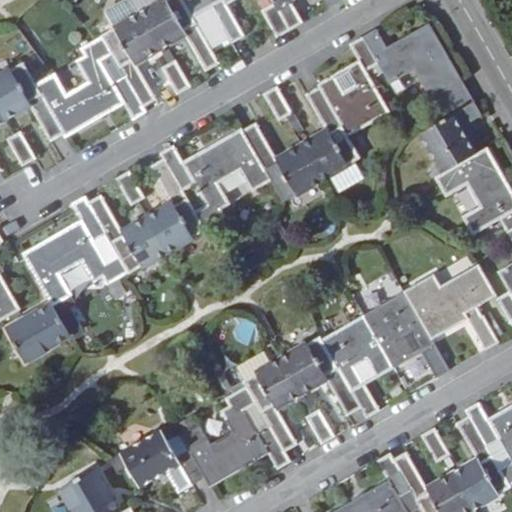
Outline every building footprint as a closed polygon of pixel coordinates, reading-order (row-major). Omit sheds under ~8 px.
[(162,0),(140,13),(162,50),(188,36),(208,71),(222,63),(214,49),(184,0),(162,0)] [(184,0),(214,49),(229,40),(233,46),(250,36),(232,4),(238,0),(184,0)] [(327,0),(331,6),(342,0),(341,0),(257,0),(278,37),(306,21),(294,1),(295,0),(327,0)] [(162,50),(140,13),(101,36),(146,107),(160,98),(140,63),(162,50)] [(447,117),(476,102),(463,78),(431,23),(389,46),(379,29),(365,37),(381,64),(391,84),(416,70),(432,97),(435,95),(447,117)] [(38,83),(66,135),(69,139),(127,105),(136,121),(150,113),(146,107),(101,36),(81,48),(86,56),(78,61),(89,81),(69,94),(56,72),(38,83)] [(381,64),(365,37),(352,44),(361,60),(348,67),(358,84),(347,91),(337,74),(319,84),(320,86),(350,137),(392,112),(369,71),(381,64)] [(178,59),(170,63),(164,67),(180,95),(194,87),(178,59)] [(0,76),(0,105),(9,120),(31,107),(53,142),(66,135),(38,83),(25,62),(0,76)] [(280,121),(287,117),(295,113),(279,85),(264,94),(280,121)] [(303,145),(323,180),(362,157),(350,137),(320,86),(307,94),(328,130),(303,145)] [(444,172),(476,153),(462,128),(484,115),(476,102),(447,117),(421,133),(444,172)] [(0,124),(9,120),(0,105),(0,171),(4,169),(0,162),(0,124)] [(323,180),(303,145),(289,153),(279,158),(258,123),(244,130),(273,181),(285,202),(323,180)] [(273,181),(244,130),(243,128),(185,161),(176,145),(162,153),(164,158),(208,228),(228,216),(224,209),(234,203),(222,184),(242,172),(254,192),(273,181)] [(22,132),(16,135),(9,139),(25,167),(38,159),(22,132)] [(476,153),(444,172),(436,177),(447,197),(468,186),(480,207),(463,216),(474,235),(501,220),(511,213),(511,185),(490,147),(490,146),(476,153)] [(147,217),(167,254),(209,230),(208,228),(164,158),(151,165),(172,202),(147,217)] [(133,205),(139,203),(147,198),(132,171),(118,179),(133,205)] [(167,254),(147,217),(124,230),(103,193),(90,200),(130,273),(131,275),(167,254)] [(55,235),(74,267),(83,262),(95,283),(104,278),(108,285),(130,273),(90,200),(87,195),(73,204),(75,208),(82,220),(55,235)] [(511,213),(501,220),(511,238),(511,264),(500,271),(510,291),(498,298),(511,322),(511,213)] [(0,321),(22,308),(0,268),(0,244),(5,242),(0,232),(0,321)] [(74,267),(55,235),(46,241),(24,253),(52,302),(53,302),(55,305),(74,295),(62,274),(74,267)] [(405,292),(434,340),(470,319),(488,349),(501,341),(481,307),(499,296),(481,263),(443,285),(436,273),(405,292)] [(365,315),(395,369),(413,359),(403,342),(413,336),(437,378),(452,370),(434,340),(405,292),(365,315)] [(72,335),(55,305),(53,302),(52,302),(8,328),(26,361),(72,335)] [(395,369),(365,315),(323,339),(368,418),(383,409),(359,368),(370,361),(379,378),(395,369)] [(283,357),(304,394),(329,379),(351,415),(362,408),(368,418),(323,339),(321,335),(283,357)] [(304,394),(283,357),(254,374),(244,380),(247,386),(288,451),(300,445),(280,408),(304,394)] [(223,437),(242,470),(270,453),(279,468),(293,461),(288,451),(247,386),(226,397),(231,405),(222,410),(234,430),(223,437)] [(307,416),(321,408),(317,399),(310,403),(307,398),(299,402),(307,416)] [(511,404),(490,417),(481,401),(466,410),(469,416),(511,483),(511,404)] [(338,436),(321,408),(307,416),(323,444),(338,436)] [(454,474),(474,509),(511,487),(511,483),(469,416),(459,422),(458,422),(479,459),(454,474)] [(242,470),(223,437),(213,442),(202,423),(181,434),(190,450),(178,457),(195,485),(206,478),(212,487),(242,470)] [(439,462),(445,458),(453,454),(438,427),(423,435),(439,462)] [(195,485),(178,457),(163,430),(123,453),(142,487),(169,471),(181,492),(195,485)] [(469,511),(474,509),(454,474),(430,487),(409,450),(395,458),(422,509),(423,511),(469,511)] [(415,511),(422,509),(395,458),(392,452),(378,461),(389,480),(332,511),(415,511)] [(77,511),(120,511),(96,468),(63,486),(77,511)]
